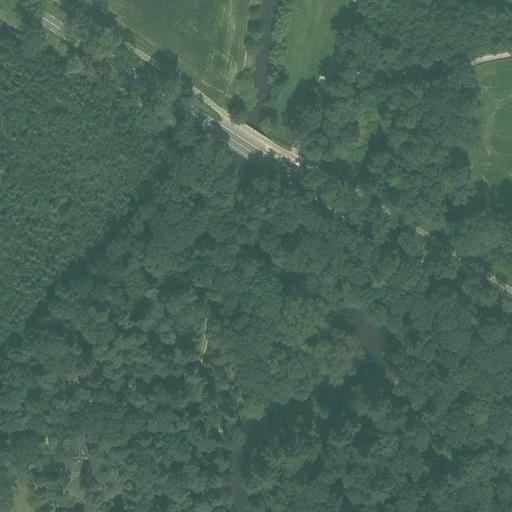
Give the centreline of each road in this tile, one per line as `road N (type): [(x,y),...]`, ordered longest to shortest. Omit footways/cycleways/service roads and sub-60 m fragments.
road 1 (track): [(33,346),(198,169),(215,259),(200,359),(186,389)]
road 2 (primary): [(288,176),(15,0)]
road 3 (primary): [(511,321),(288,176)]
road 4 (unclassified): [(323,103),(343,83),(511,49)]
